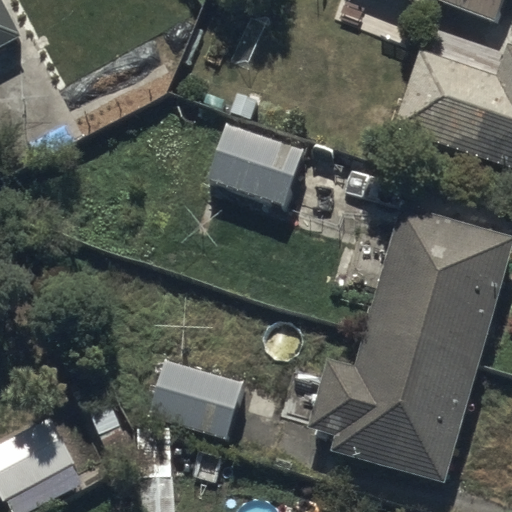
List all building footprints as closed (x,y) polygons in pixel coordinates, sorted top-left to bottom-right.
[(0,0),(0,56),(28,42),(4,0),(0,0)] [(511,0),(409,0),(433,10),(436,2),(502,30),(511,4),(511,0)] [(487,132),(478,158),(511,169),(511,50),(505,69),(476,59),(454,120),(487,132)] [(229,130),(211,185),(293,213),(312,157),(229,130)] [(452,489),(511,274),(511,240),(405,211),(361,369),(335,362),(315,432),(343,440),(338,457),(452,489)] [(248,385),(171,361),(151,426),(228,450),(248,385)] [(74,473),(80,470),(53,421),(0,450),(0,495),(5,504),(9,501),(15,511),(43,511),(83,489),(74,473)]
